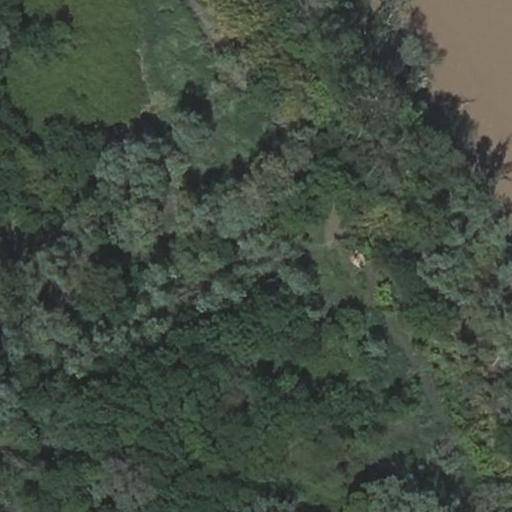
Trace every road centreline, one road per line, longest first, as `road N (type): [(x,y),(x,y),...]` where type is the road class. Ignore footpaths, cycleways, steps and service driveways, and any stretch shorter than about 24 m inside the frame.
road 1 (track): [(511,451),(243,0)]
road 2 (track): [(0,322),(78,511)]
